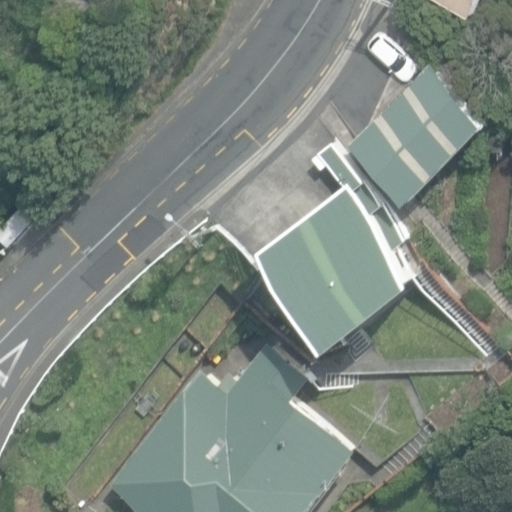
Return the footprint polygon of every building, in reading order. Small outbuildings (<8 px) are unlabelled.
[(452,0),(481,13),(486,0),(452,0)] [(495,109),(440,55),(356,141),(411,195),(495,109)] [(318,290),(355,337),(435,274),(365,185),(372,180),(340,139),(325,150),(351,184),(275,244),(295,269),(286,275),(305,300),(318,290)] [(1,231),(18,245),(43,216),(26,202),(1,231)] [(317,511),(371,442),(305,393),(321,372),(275,339),(249,375),(238,367),(229,380),(209,365),(121,479),(163,511),(317,511)]
